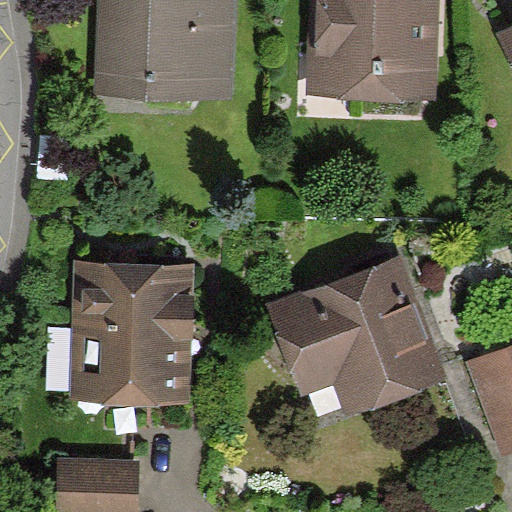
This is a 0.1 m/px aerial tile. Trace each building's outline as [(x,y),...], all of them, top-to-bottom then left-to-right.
[(219,93),(221,0),(94,0),(92,89),(219,93)] [(438,96),(438,0),(309,0),(308,95),(438,96)] [(511,28),(498,35),(511,64),(511,28)] [(434,371),(390,253),(260,302),(292,387),(328,373),(340,406),(434,371)] [(182,262),(70,261),(69,400),(181,400),(182,262)] [(511,342),(499,347),(511,381),(511,342)] [(511,444),(511,381),(499,347),(462,361),(496,451),(511,444)] [(124,511),(125,458),(48,459),(48,511),(124,511)]
